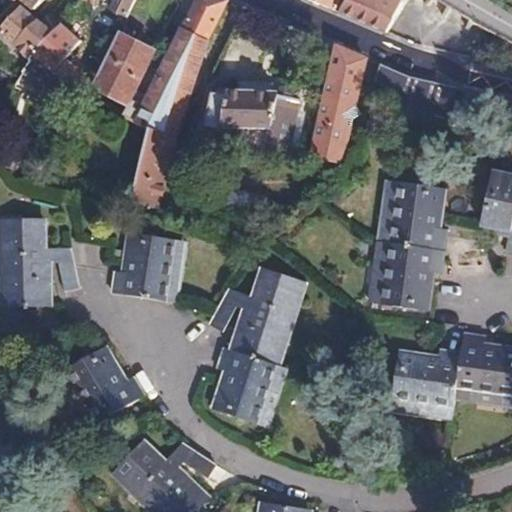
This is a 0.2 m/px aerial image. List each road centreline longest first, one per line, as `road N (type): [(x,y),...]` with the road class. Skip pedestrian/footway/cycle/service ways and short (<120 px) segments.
road 1 (residential): [(511,476),(387,495),(309,486),(230,460),(176,418),(118,307)]
road 2 (residential): [(511,92),(409,64),(254,0)]
